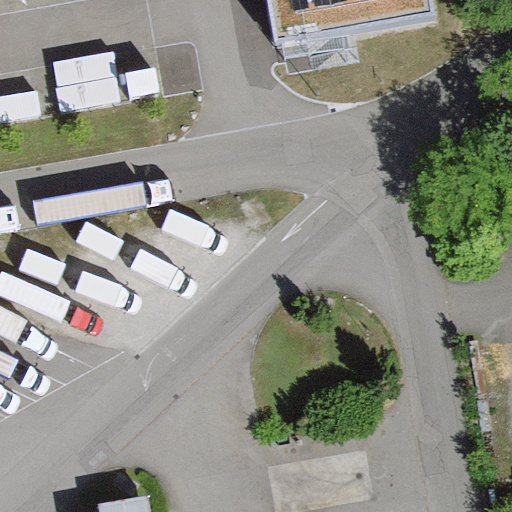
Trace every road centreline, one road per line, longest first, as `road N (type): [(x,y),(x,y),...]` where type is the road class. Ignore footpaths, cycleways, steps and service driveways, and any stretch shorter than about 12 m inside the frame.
road 1 (residential): [(0,201),(223,160),(394,151)]
road 2 (residential): [(511,48),(394,151)]
